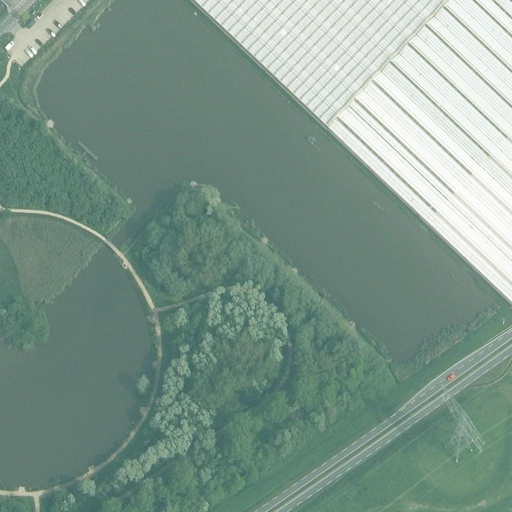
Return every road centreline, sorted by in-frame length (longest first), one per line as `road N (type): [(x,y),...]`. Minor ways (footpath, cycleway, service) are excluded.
road 1 (primary): [(511,333),(260,511)]
road 2 (primary): [(282,511),(511,348)]
